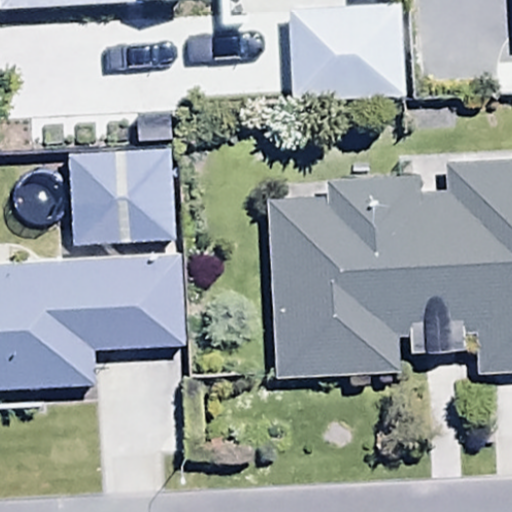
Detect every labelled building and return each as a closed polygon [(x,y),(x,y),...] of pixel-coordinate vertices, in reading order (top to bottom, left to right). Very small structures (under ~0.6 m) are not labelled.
[(0,0),(0,16),(197,6),(196,0),(0,0)] [(395,11),(288,15),(291,109),(398,105),(395,11)] [(135,154),(70,157),(74,250),(172,245),(166,119),(134,121),(135,154)] [(413,183),(319,187),(320,205),(265,208),(273,385),(399,379),(398,356),(474,352),(475,377),(511,375),(511,168),(441,171),(443,201),(414,202),(413,183)] [(0,397),(91,394),(89,352),(180,349),(176,259),(0,265),(0,397)]
